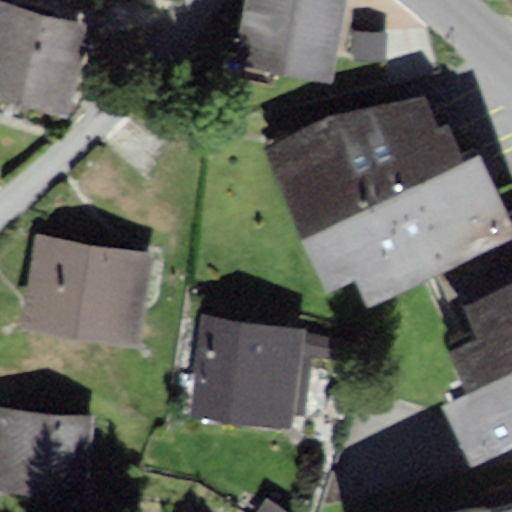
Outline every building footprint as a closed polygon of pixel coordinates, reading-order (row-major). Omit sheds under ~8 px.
[(348,0),(245,0),(231,66),(330,87),(348,0)] [(91,29),(0,5),(0,100),(68,118),(91,29)] [(414,83),(263,153),(328,294),(356,280),(366,300),(439,266),(510,233),(488,185),(475,156),(462,162),(446,127),(436,131),(414,83)] [(511,172),(488,185),(510,233),(439,266),(453,302),(511,273),(511,172)] [(154,257),(37,241),(24,328),(141,345),(154,257)] [(511,273),(453,302),(469,334),(441,348),(460,388),(440,397),(450,423),(466,464),(511,440),(511,273)] [(308,344),(205,326),(189,417),(292,435),(308,344)] [(93,423),(0,413),(0,490),(85,499),(93,423)]
